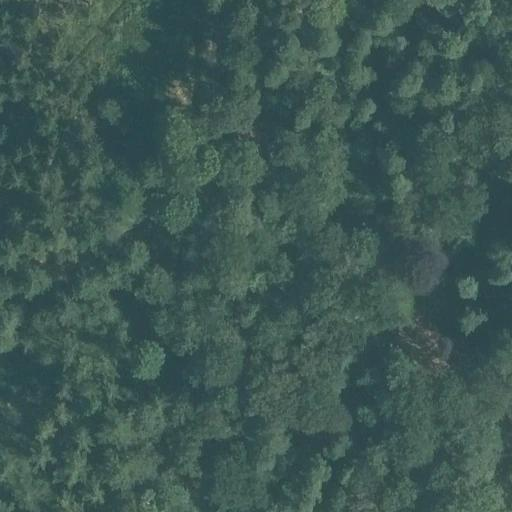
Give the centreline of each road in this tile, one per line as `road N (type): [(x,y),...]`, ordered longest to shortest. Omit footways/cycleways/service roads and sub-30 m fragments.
road 1 (track): [(269,511),(235,502),(188,467),(176,440),(213,0)]
road 2 (track): [(79,511),(96,491),(123,478),(188,467)]
